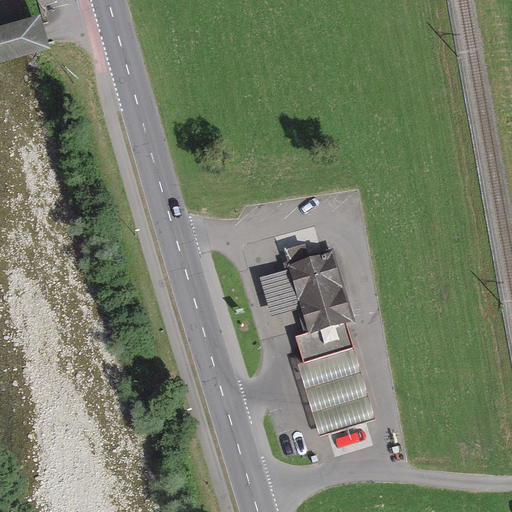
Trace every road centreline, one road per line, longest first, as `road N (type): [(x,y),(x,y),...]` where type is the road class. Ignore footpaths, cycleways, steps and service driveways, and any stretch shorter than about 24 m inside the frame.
road 1 (primary): [(109,0),(253,496)]
road 2 (residential): [(253,496),(363,471),(511,482)]
